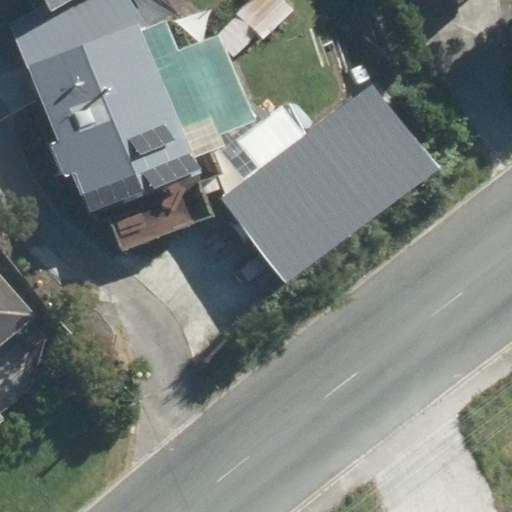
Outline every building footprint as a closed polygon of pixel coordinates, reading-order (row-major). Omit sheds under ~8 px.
[(37,0),(47,16),(13,29),(57,150),(49,152),(60,182),(68,179),(86,224),(106,217),(121,256),(206,225),(136,39),(144,34),(121,0),(37,0)] [(265,0),(247,0),(222,28),(253,57),(287,21),(265,0)] [(223,198),(287,283),(442,168),(379,83),(223,198)] [(0,216),(12,209),(0,190),(0,216)] [(0,348),(30,322),(0,287),(0,348)]
